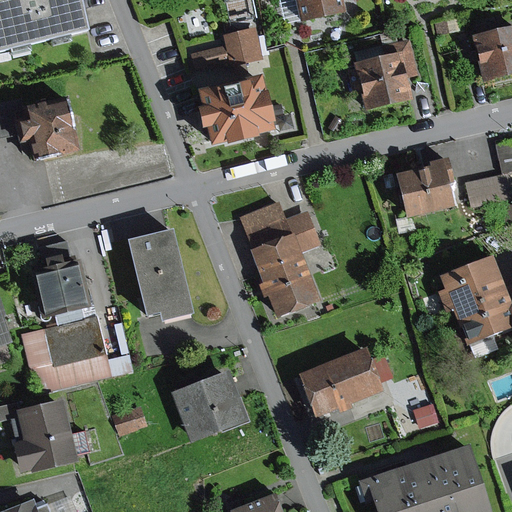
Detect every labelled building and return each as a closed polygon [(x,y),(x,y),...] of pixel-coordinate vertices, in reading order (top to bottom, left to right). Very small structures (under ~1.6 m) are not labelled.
[(0,0),(0,48),(77,30),(69,0),(0,0)] [(337,0),(294,0),(299,22),(340,14),(337,0)] [(511,41),(509,28),(468,38),(479,85),(511,77),(511,41)] [(226,46),(190,54),(196,81),(263,66),(255,31),(224,37),(226,46)] [(399,55),(352,64),(361,111),(407,103),(399,55)] [(191,93),(206,151),(272,134),(257,75),(191,93)] [(62,108),(14,118),(25,167),(73,157),(62,108)] [(511,146),(497,149),(502,175),(511,173),(511,146)] [(438,162),(389,177),(403,222),(451,207),(438,162)] [(511,204),(511,182),(469,184),(470,209),(511,207),(511,204)] [(318,300),(278,208),(237,221),(273,316),(318,300)] [(166,230),(122,241),(140,315),(154,312),(157,322),(187,315),(166,230)] [(39,247),(41,261),(74,255),(72,242),(39,247)] [(488,259),(438,275),(461,344),(511,328),(494,274),(488,259)] [(81,263),(28,275),(38,315),(91,303),(81,263)] [(511,271),(494,274),(511,328),(511,330),(511,271)] [(91,303),(38,315),(43,334),(25,338),(35,396),(131,377),(118,298),(91,303)] [(0,309),(0,350),(11,347),(0,309)] [(382,396),(365,352),(298,377),(315,422),(382,396)] [(230,369),(169,393),(188,442),(250,419),(230,369)] [(64,402),(17,411),(23,443),(8,443),(14,473),(75,462),(64,402)] [(483,511),(464,447),(361,479),(370,511),(483,511)] [(51,511),(46,495),(0,510),(0,511),(51,511)] [(282,511),(277,495),(227,511),(282,511)]
